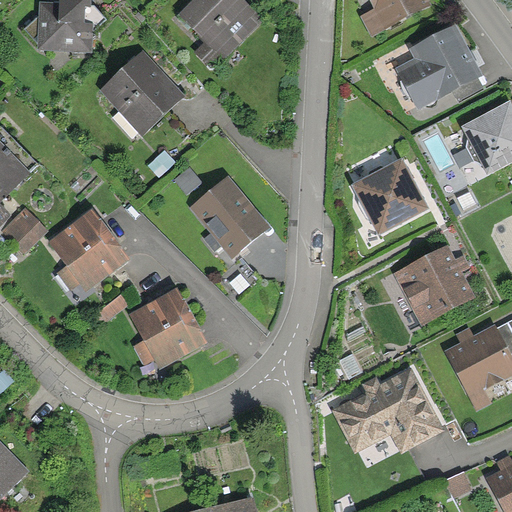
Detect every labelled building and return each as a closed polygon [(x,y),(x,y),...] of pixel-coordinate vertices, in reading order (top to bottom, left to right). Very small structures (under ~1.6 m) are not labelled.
[(102,21),(88,8),(87,0),(53,0),(53,5),(35,5),(35,20),(23,33),(33,42),(56,64),(67,53),(89,51),(90,31),(102,21)] [(253,20),(233,0),(187,0),(175,13),(217,55),(253,20)] [(429,6),(426,0),(371,0),(376,8),(365,14),(375,33),(429,6)] [(452,35),(411,53),(417,65),(398,73),(416,114),(475,87),(452,35)] [(137,52),(96,92),(138,136),(179,96),(137,52)] [(511,120),(505,107),(460,129),(483,174),(511,160),(511,120)] [(25,170),(0,147),(0,197),(5,192),(25,170)] [(399,166),(352,189),(376,238),(423,215),(399,166)] [(226,174),(186,206),(230,261),(272,226),(226,174)] [(43,232),(20,210),(0,229),(0,232),(22,254),(43,232)] [(123,264),(88,214),(44,244),(60,268),(52,273),(65,292),(73,286),(79,294),(123,264)] [(447,251),(393,278),(419,329),(473,301),(455,266),(447,251)] [(147,305),(125,317),(138,340),(132,344),(144,366),(151,362),(156,372),(200,348),(170,293),(147,305)] [(451,352),(444,355),(473,413),(492,404),(485,391),(511,377),(511,369),(492,329),(470,340),(466,333),(446,343),(451,352)] [(407,373),(328,415),(350,456),(385,437),(394,454),(438,431),(407,373)] [(0,497),(22,474),(0,452),(0,497)] [(498,475),(482,483),(497,511),(511,511),(511,465),(509,467),(505,459),(493,465),(498,475)] [(250,511),(249,502),(204,511),(250,511)]
